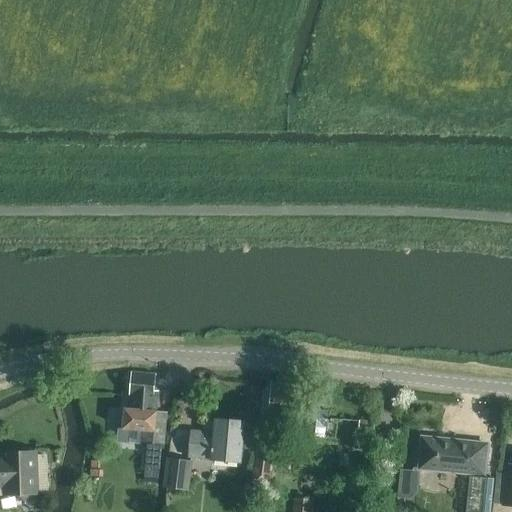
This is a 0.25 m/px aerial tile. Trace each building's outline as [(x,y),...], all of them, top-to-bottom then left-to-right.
[(124,409),(122,430),(143,431),(142,443),(164,445),(167,413),(156,412),(158,391),(154,391),(155,375),(132,373),(130,395),(131,395),(130,399),(130,409),(124,409)] [(271,419),(295,421),(298,385),(271,383),(270,390),(263,390),(261,415),(262,415),(257,450),(252,482),(269,485),(275,440),(268,439),(271,419)] [(304,426),(328,428),(329,412),(306,410),(304,426)] [(240,462),(244,422),(216,419),(214,434),(209,434),(210,433),(191,431),(189,457),(212,459),(212,460),(240,462)] [(375,438),(376,425),(360,424),(359,437),(375,438)] [(257,450),(260,427),(245,425),(242,448),(257,450)] [(420,435),(417,471),(469,476),(465,511),(491,511),(494,479),(486,478),(490,442),(420,435)] [(160,469),(162,449),(148,448),(147,468),(160,469)] [(37,493),(35,451),(4,453),(5,459),(0,458),(0,486),(6,486),(6,494),(37,493)] [(189,463),(166,461),(163,491),(186,493),(189,463)] [(412,471),(401,470),(399,490),(410,491),(412,471)] [(511,506),(511,474),(505,473),(502,505),(511,506)]
